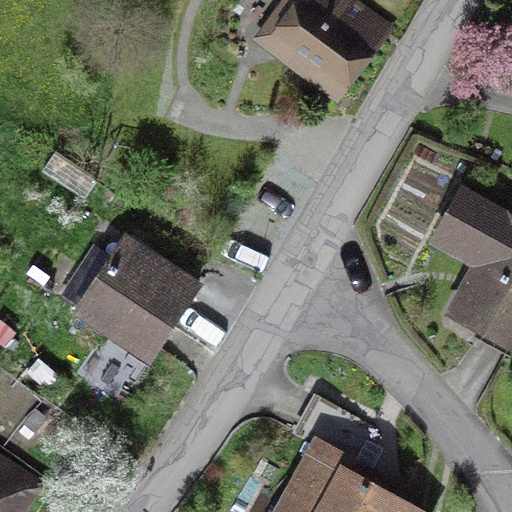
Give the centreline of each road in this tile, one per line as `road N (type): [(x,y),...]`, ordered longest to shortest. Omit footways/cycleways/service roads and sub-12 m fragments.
road 1 (residential): [(300,275),(457,0)]
road 2 (residential): [(300,275),(421,387),(508,511)]
road 3 (residential): [(133,511),(194,439),(300,275)]
